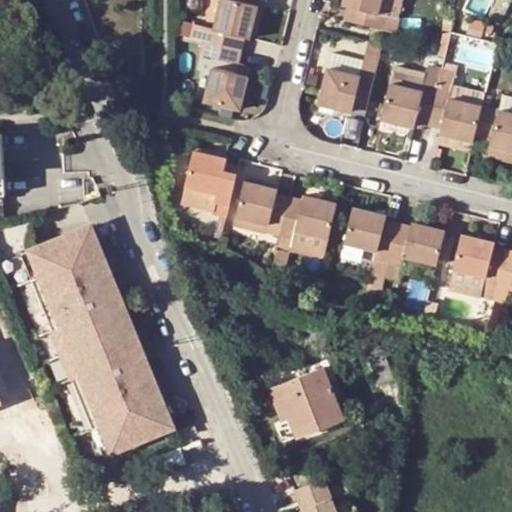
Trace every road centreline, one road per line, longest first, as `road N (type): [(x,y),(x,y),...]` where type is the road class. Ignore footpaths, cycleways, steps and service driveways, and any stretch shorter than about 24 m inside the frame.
road 1 (residential): [(265,511),(126,200),(64,0)]
road 2 (residential): [(297,152),(511,202)]
road 3 (residential): [(310,0),(280,121),(297,152)]
